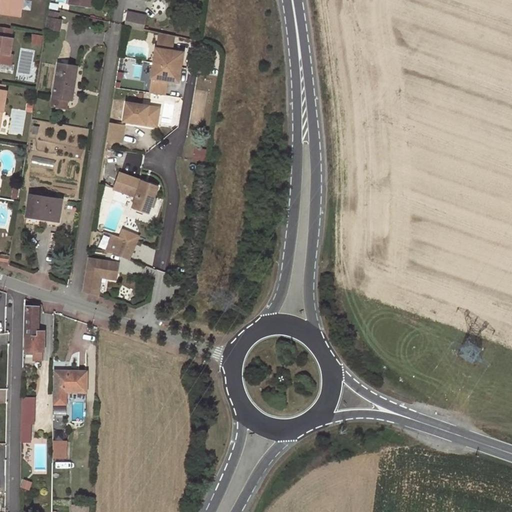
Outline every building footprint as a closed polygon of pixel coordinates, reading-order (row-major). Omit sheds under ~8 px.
[(23,0),(2,0),(0,13),(21,17),(23,0)] [(127,13),(124,26),(143,30),(145,17),(127,13)] [(60,21),(48,18),(47,28),(59,30),(60,21)] [(13,29),(0,26),(0,62),(11,65),(13,55),(10,55),(13,39),(11,39),(13,29)] [(174,39),(159,36),(157,49),(156,48),(154,63),(181,67),(184,53),(172,51),(174,39)] [(78,67),(58,63),(53,96),(67,98),(69,99),(71,85),(74,86),(78,67)] [(179,82),(181,67),(154,63),(152,78),(153,79),(151,90),(166,93),(168,81),(179,82)] [(0,83),(0,90),(7,92),(8,85),(0,83)] [(67,98),(53,96),(52,105),(65,108),(67,98)] [(159,110),(126,105),(123,122),(156,127),(159,110)] [(124,127),(109,125),(106,141),(121,143),(124,127)] [(34,157),(32,165),(52,169),(54,161),(34,157)] [(157,189),(119,175),(114,191),(136,199),(133,209),(148,215),(157,189)] [(62,201),(29,196),(26,216),(41,218),(58,221),(62,201)] [(41,218),(26,216),(25,224),(40,226),(41,218)] [(135,245),(113,237),(106,253),(114,254),(129,261),(135,245)] [(83,292),(98,298),(101,279),(116,281),(118,265),(88,260),(83,292)] [(24,351),(33,351),(43,351),(45,352),(45,332),(39,331),(40,306),(25,306),(24,351)] [(43,351),(33,351),(33,360),(43,360),(43,351)] [(86,372),(55,371),(55,404),(65,404),(66,392),(85,392),(86,372)] [(35,397),(22,397),(22,423),(32,424),(34,424),(35,397)] [(32,424),(22,423),(22,431),(31,432),(32,424)] [(22,431),(22,442),(30,442),(31,432),(22,431)] [(52,441),(52,448),(52,457),(61,457),(61,441),(52,441)] [(61,457),(52,457),(52,463),(60,464),(60,465),(63,466),(63,464),(67,464),(67,458),(61,457)]
